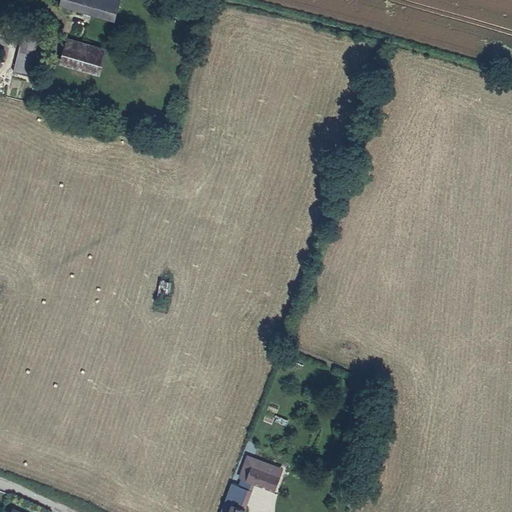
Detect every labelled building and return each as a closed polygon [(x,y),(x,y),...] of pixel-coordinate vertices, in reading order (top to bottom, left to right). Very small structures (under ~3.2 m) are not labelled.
[(115,19),(120,0),(62,0),(62,4),(115,19)] [(39,36),(24,32),(14,71),(29,75),(39,37),(39,36)] [(39,37),(29,75),(35,76),(45,38),(39,37)] [(69,44),(63,63),(87,71),(93,51),(69,44)] [(93,51),(87,71),(99,74),(105,55),(93,51)] [(242,465),(239,473),(262,481),(265,474),(242,465)] [(245,511),(247,509),(241,507),(248,490),(259,494),(263,482),(262,481),(239,473),(237,472),(222,511),(245,511)] [(338,475),(336,482),(343,484),(345,477),(338,475)] [(334,489),(332,498),(339,500),(341,491),(334,489)]
